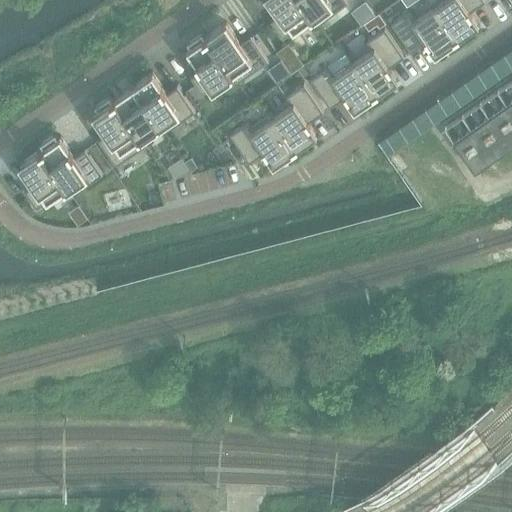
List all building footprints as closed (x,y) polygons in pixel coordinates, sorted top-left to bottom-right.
[(300,0),(270,0),(281,14),(271,21),(283,38),(312,17),(313,16),(300,0)] [(300,0),(313,16),(312,17),(318,25),(348,2),(346,0),(300,0)] [(442,0),(433,6),(457,40),(479,25),(470,11),(485,1),(484,0),(442,0)] [(409,11),(391,23),(411,52),(426,41),(435,55),(457,40),(433,6),(415,19),(409,11)] [(226,22),(206,36),(233,74),(232,74),(237,82),(268,61),(251,35),(240,43),(226,22)] [(372,48),(352,62),(376,96),(398,80),(389,67),(404,56),(385,28),(367,40),(372,48)] [(202,33),(187,43),(189,47),(187,49),(201,70),(190,77),(202,94),(232,74),(233,74),(206,36),(205,37),(202,33)] [(291,43),(277,52),(291,73),(305,63),(291,43)] [(328,67),(311,79),(330,107),(345,97),(354,110),(376,96),(352,62),(345,51),(327,64),(328,67)] [(153,72),(133,86),(162,128),(161,129),(164,133),(195,111),(177,86),(167,93),(153,72)] [(292,103),(272,117),(295,151),(317,136),(308,122),(323,112),(304,83),(286,96),(292,103)] [(133,86),(114,99),(143,141),(144,140),(161,129),(162,128),(133,86)] [(110,96),(94,106),(97,110),(94,112),(108,133),(98,140),(115,166),(146,144),(144,140),(143,141),(114,99),(112,100),(110,96)] [(247,122),(230,134),(249,162),(264,152),(274,165),(295,151),(272,117),(269,113),(250,126),(247,122)] [(55,134),(40,144),(42,148),(40,149),(67,187),(84,175),(89,183),(102,175),(85,149),(74,156),(60,136),(58,138),(55,134)] [(40,149),(21,163),(35,183),(24,191),(36,208),(65,188),(67,187),(40,149)] [(191,158),(185,162),(190,170),(197,165),(191,158)] [(185,162),(175,169),(179,175),(192,172),(190,170),(185,162)]
